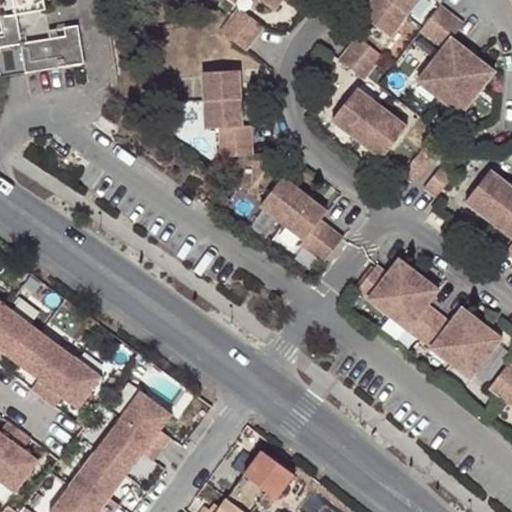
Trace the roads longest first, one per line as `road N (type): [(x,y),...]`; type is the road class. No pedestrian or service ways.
road 1 (tertiary): [(252,388),(0,196)]
road 2 (residential): [(394,213),(301,138),(280,108),(294,47),(330,0)]
road 3 (residential): [(252,388),(394,213)]
road 4 (tertiary): [(398,511),(252,388)]
road 5 (residential): [(162,511),(252,388)]
road 6 (residential): [(394,213),(511,308)]
road 7 (residential): [(79,137),(102,78),(90,0)]
